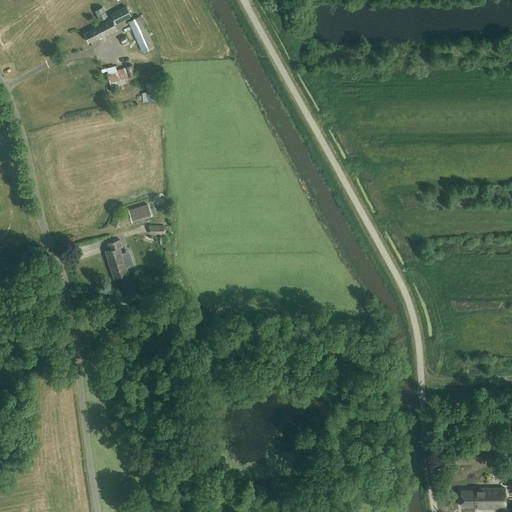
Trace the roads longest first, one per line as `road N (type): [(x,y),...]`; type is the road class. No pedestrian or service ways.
road 1 (unclassified): [(434,511),(407,299),(243,0)]
road 2 (unclassified): [(97,511),(72,320),(0,77)]
